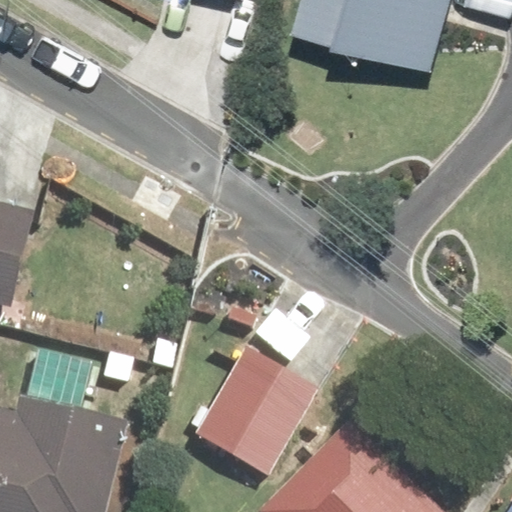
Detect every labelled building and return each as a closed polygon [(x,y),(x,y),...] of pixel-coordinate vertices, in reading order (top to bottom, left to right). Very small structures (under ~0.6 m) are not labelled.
[(301,0),(291,38),(433,76),(450,15),(453,0),(301,0)] [(0,318),(2,319),(23,223),(0,218),(0,318)] [(314,403),(245,359),(189,446),(258,490),(314,403)] [(0,511),(100,511),(123,440),(27,411),(20,432),(0,425),(0,511)] [(440,511),(351,421),(257,511),(440,511)]
